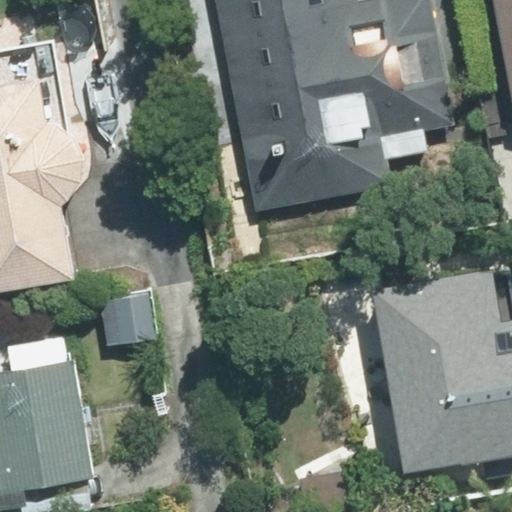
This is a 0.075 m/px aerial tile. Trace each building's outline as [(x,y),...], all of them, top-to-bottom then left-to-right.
[(7,0),(0,0),(0,238),(52,229),(35,146),(59,142),(49,95),(26,100),(7,0)] [(182,0),(211,156),(405,121),(383,0),(182,0)] [(511,0),(500,0),(511,64),(511,0)] [(460,228),(335,250),(369,432),(511,405),(511,270),(469,278),(460,228)] [(156,292),(97,303),(106,350),(164,339),(156,292)] [(41,311),(0,319),(0,440),(65,426),(41,311)]
